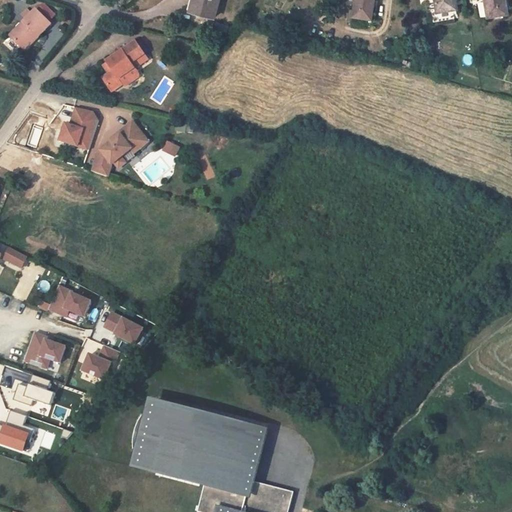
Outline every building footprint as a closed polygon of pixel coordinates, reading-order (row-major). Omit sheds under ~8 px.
[(192,0),(190,12),(215,18),(219,0),(192,0)] [(356,0),(354,17),(372,19),(374,0),(356,0)] [(434,0),(437,13),(450,10),(454,10),(458,9),(456,0),(434,0)] [(484,0),(487,18),(508,14),(505,0),(484,0)] [(32,15),(27,19),(10,36),(23,48),(37,34),(40,37),(52,25),(37,9),(32,15)] [(27,19),(32,15),(27,10),(22,15),(27,19)] [(202,19),(199,26),(211,30),(213,23),(202,19)] [(23,48),(26,51),(40,37),(37,34),(23,48)] [(145,56),(144,54),(139,47),(136,43),(108,64),(114,72),(109,75),(104,79),(113,92),(123,85),(126,86),(138,78),(138,74),(135,69),(132,66),(145,56)] [(139,47),(144,54),(148,51),(143,45),(139,47)] [(104,66),(109,75),(114,72),(108,64),(104,66)] [(66,125),(61,141),(90,151),(99,121),(94,112),(77,108),(73,120),(74,121),(72,127),(66,125)] [(114,141),(102,150),(113,164),(115,163),(122,157),(132,149),(135,153),(149,142),(133,121),(120,133),(121,135),(114,141)] [(179,123),(177,131),(187,133),(188,131),(194,132),(194,126),(179,123)] [(168,141),(165,148),(172,151),(175,145),(168,141)] [(175,145),(172,151),(178,154),(181,148),(175,145)] [(113,164),(102,150),(101,149),(93,172),(109,177),(113,164)] [(115,163),(120,168),(126,163),(122,157),(115,163)] [(27,258),(9,248),(4,259),(21,269),(27,258)] [(60,287),(49,310),(63,316),(66,310),(81,317),(85,318),(92,303),(73,294),(73,293),(60,287)] [(81,317),(66,310),(63,316),(79,324),(81,317)] [(112,313),(105,328),(117,333),(116,335),(135,346),(144,331),(112,313)] [(34,335),(24,363),(37,368),(40,358),(50,362),(60,365),(65,349),(49,343),(46,342),(47,339),(34,335)] [(91,355),(84,372),(104,380),(111,364),(114,366),(120,352),(106,347),(101,359),(91,355)] [(50,362),(40,358),(37,368),(46,371),(50,362)] [(34,375),(29,388),(20,384),(14,401),(33,407),(35,401),(52,407),(57,394),(49,391),(52,382),(34,375)] [(203,511),(287,511),(293,491),(251,479),(264,428),(156,399),(152,413),(144,411),(135,423),(131,438),(133,451),(141,453),(140,458),(150,460),(148,469),(204,484),(197,510),(203,511)] [(0,426),(0,443),(24,452),(27,442),(30,442),(34,430),(24,427),(28,416),(11,411),(5,428),(0,426)]
